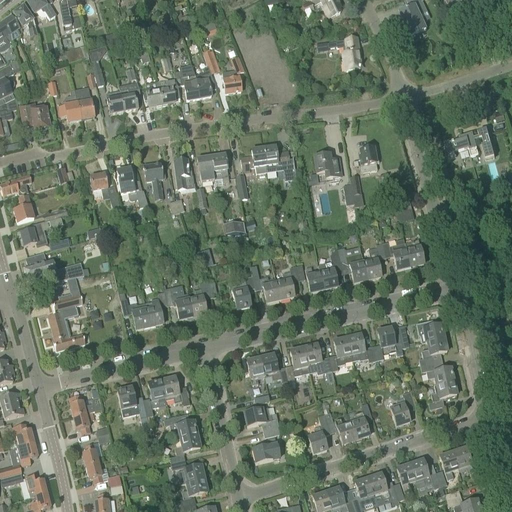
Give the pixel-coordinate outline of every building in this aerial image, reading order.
[(52,5),(51,4),(48,0),(29,0),(25,3),(33,16),(36,14),(37,16),(39,18),(40,19),(42,19),(45,19),(46,18),(49,22),(55,18),(49,7),(52,5)] [(65,0),(54,0),(57,3),(63,34),(71,32),(68,11),(66,1),(65,0)] [(65,0),(66,1),(68,11),(71,32),(80,30),(76,9),(73,0),(65,0)] [(310,0),(312,3),(302,8),(304,12),(330,0),(310,0)] [(330,0),(304,12),(308,20),(315,17),(313,14),(318,11),(319,13),(323,11),(328,21),(339,16),(337,11),(340,10),(334,0),(330,0)] [(406,7),(406,12),(399,15),(410,39),(426,31),(422,24),(428,21),(429,20),(420,2),(424,0),(407,0),(406,1),(406,3),(407,5),(409,6),(406,7)] [(472,0),(443,0),(451,14),(465,7),(465,8),(467,12),(473,24),(481,19),(472,0)] [(23,9),(12,16),(22,31),(24,35),(28,34),(30,40),(37,38),(32,23),(23,9)] [(169,16),(158,20),(161,28),(172,25),(169,16)] [(19,30),(16,25),(11,17),(1,24),(10,36),(9,37),(12,44),(13,47),(12,42),(20,36),(17,32),(19,30)] [(186,18),(179,20),(182,29),(189,27),(186,18)] [(202,27),(205,39),(217,35),(213,23),(202,27)] [(1,24),(0,24),(0,54),(4,53),(7,51),(10,47),(9,46),(12,44),(9,37),(10,36),(1,24)] [(167,34),(161,36),(163,43),(164,45),(170,43),(167,34)] [(296,41),(282,48),(285,55),(289,53),(299,48),(296,41)] [(330,45),(327,45),(327,50),(337,48),(338,50),(343,49),(343,55),(346,73),(359,71),(358,61),(360,61),(356,41),(346,42),(344,43),(330,45)] [(170,43),(164,45),(167,57),(173,55),(170,43)] [(84,48),(68,53),(63,54),(64,58),(66,65),(66,66),(87,60),(84,48)] [(146,50),(130,55),(132,63),(140,61),(148,59),(146,50)] [(203,57),(207,68),(214,66),(210,54),(203,57)] [(64,58),(43,62),(45,69),(66,65),(64,58)] [(234,74),(222,75),(223,82),(223,87),(225,96),(240,94),(239,84),(237,76),(243,73),(244,73),(238,59),(230,63),(234,74)] [(97,63),(90,65),(95,88),(96,89),(103,87),(97,63)] [(0,101),(2,101),(11,96),(9,91),(11,90),(13,89),(13,88),(13,86),(12,84),(11,83),(9,82),(8,83),(6,80),(13,76),(9,68),(0,72),(0,101)] [(191,68),(179,70),(179,73),(180,80),(182,87),(183,87),(184,93),(186,103),(198,101),(194,79),(194,78),(191,68)] [(202,75),(194,78),(194,79),(198,101),(211,99),(210,93),(215,92),(208,69),(201,71),(202,75)] [(132,71),(124,73),(127,84),(129,83),(135,82),(132,71)] [(92,77),(85,79),(88,90),(88,91),(95,89),(92,77)] [(54,82),(46,83),(49,98),(57,97),(54,82)] [(178,98),(174,82),(157,85),(161,108),(174,106),(173,99),(178,98)] [(161,108),(157,85),(157,84),(156,85),(144,87),(148,110),(161,108)] [(137,113),(135,103),(134,97),(139,96),(136,86),(125,88),(126,93),(119,95),(120,99),(123,115),(137,113)] [(490,91),(484,93),(486,102),(497,99),(494,90),(490,91)] [(93,121),(90,103),(88,91),(74,93),(80,123),(93,121)] [(80,123),(74,93),(68,94),(69,99),(64,100),(63,103),(63,107),(57,108),(60,120),(66,119),(67,126),(80,123)] [(111,96),(106,97),(107,101),(106,102),(109,118),(123,115),(120,99),(119,95),(111,96)] [(0,139),(2,139),(9,137),(5,123),(12,121),(10,115),(17,113),(14,102),(4,106),(6,114),(0,115),(0,139)] [(31,106),(19,109),(23,129),(33,127),(34,133),(39,132),(41,133),(46,132),(46,130),(50,130),(48,120),(46,109),(32,112),(31,106)] [(472,135),(459,139),(460,144),(446,148),(450,161),(456,159),(455,154),(468,151),(470,158),(478,156),(474,143),(482,140),(484,147),(481,148),(485,162),(494,160),(486,132),(477,134),(479,139),(473,140),(472,135)] [(274,149),(263,151),(266,175),(276,174),(282,173),(284,185),(295,183),(292,161),(288,162),(287,154),(275,156),(274,149)] [(360,163),(352,164),(353,170),(355,170),(358,169),(360,175),(377,172),(376,168),(376,166),(378,166),(377,160),(374,160),(373,150),(359,152),(360,158),(359,158),(360,163)] [(266,175),(263,151),(251,153),(252,159),(240,161),(242,174),(250,173),(249,170),(254,169),(256,176),(266,175)] [(224,157),(210,159),(213,179),(213,182),(221,181),(222,186),(228,185),(224,157)] [(340,179),(339,172),(337,162),(329,163),(329,157),(313,160),(315,170),(316,176),(325,175),(326,181),(340,179)] [(197,160),(196,160),(196,162),(197,163),(197,165),(199,177),(200,185),(214,183),(213,182),(213,179),(210,159),(210,158),(210,159),(197,161),(197,160)] [(191,170),(187,171),(186,162),(174,164),(178,193),(194,190),(193,185),(192,178),(191,170)] [(161,174),(160,166),(142,169),(145,184),(151,183),(154,203),(161,202),(158,182),(164,181),(163,174),(161,174)] [(68,184),(64,171),(56,173),(60,187),(68,184)] [(132,185),(131,181),(129,171),(116,174),(120,198),(127,196),(129,202),(130,203),(137,202),(139,210),(148,209),(143,194),(141,194),(138,184),(132,185)] [(107,190),(106,186),(104,176),(89,179),(92,193),(94,199),(101,198),(107,197),(106,190),(107,190)] [(22,187),(31,185),(29,178),(8,184),(8,185),(0,187),(0,189),(3,199),(18,195),(19,198),(27,196),(25,189),(22,189),(22,187)] [(243,178),(236,179),(240,202),(247,201),(243,178)] [(357,179),(349,181),(353,197),(360,196),(357,179)] [(350,188),(342,189),(345,209),(353,207),(350,188)] [(202,191),(196,193),(199,210),(204,209),(203,205),(204,202),(205,202),(202,191)] [(115,194),(107,197),(113,216),(121,214),(115,194)] [(33,221),(27,199),(18,201),(21,210),(13,212),(17,226),(33,221)] [(175,203),(177,215),(183,213),(181,202),(175,203)] [(177,215),(175,203),(169,204),(171,216),(177,215)] [(405,213),(404,207),(396,212),(399,224),(403,224),(413,221),(411,211),(405,213)] [(43,216),(45,224),(67,218),(65,211),(43,216)] [(234,226),(223,226),(225,236),(245,236),(243,223),(234,225),(234,226)] [(298,224),(297,225),(299,234),(308,232),(308,229),(306,223),(298,224)] [(32,232),(29,233),(19,236),(23,250),(37,246),(35,238),(44,236),(42,230),(46,228),(45,224),(31,228),(32,232)] [(99,231),(86,235),(88,243),(102,240),(99,231)] [(67,242),(49,247),(51,254),(69,249),(67,242)] [(387,245),(381,246),(384,261),(392,259),(396,273),(409,270),(404,247),(403,242),(395,244),(396,247),(388,249),(387,245)] [(404,247),(409,270),(423,267),(417,243),(411,244),(411,245),(404,247)] [(362,263),(362,264),(366,283),(380,280),(376,263),(384,261),(381,246),(375,248),(376,251),(367,253),(369,262),(362,263)] [(343,251),(336,252),(338,260),(341,274),(350,272),(353,286),(366,283),(362,264),(360,257),(345,260),(343,251)] [(208,252),(197,255),(198,259),(201,271),(212,268),(208,252)] [(27,269),(23,270),(27,283),(36,280),(53,275),(55,275),(56,274),(53,265),(46,267),(45,264),(38,266),(36,258),(25,261),(27,268),(27,269)] [(330,264),(317,267),(319,276),(323,293),(337,290),(333,275),(341,274),(338,260),(330,262),(330,264)] [(67,281),(83,278),(79,265),(64,270),(67,281)] [(301,268),(295,269),(298,284),(304,282),(301,268)] [(282,282),(275,283),(275,286),(276,286),(280,303),(293,300),(289,283),(291,283),(292,285),(298,284),(295,269),(289,271),(289,275),(281,277),(282,282)] [(310,270),(304,272),(309,296),(323,293),(319,276),(312,278),(310,270)] [(258,278),(252,280),(255,294),(261,292),(263,292),(266,306),(280,303),(276,286),(275,286),(275,283),(274,281),(267,283),(267,280),(258,282),(258,278)] [(255,294),(252,279),(237,283),(238,288),(233,289),(231,290),(234,303),(236,313),(250,310),(247,296),(249,295),(255,294)] [(75,280),(67,282),(68,289),(77,287),(75,280)] [(188,300),(187,300),(192,320),(206,317),(202,302),(210,300),(207,286),(207,284),(198,286),(200,292),(194,294),(195,298),(188,300)] [(208,286),(207,286),(210,300),(217,299),(213,285),(208,286)] [(169,291),(163,293),(163,295),(167,309),(173,308),(173,309),(175,308),(179,323),(192,320),(187,300),(188,300),(187,296),(179,298),(179,297),(170,298),(169,291)] [(163,295),(157,296),(159,302),(161,310),(167,309),(163,295)] [(56,313),(57,316),(47,319),(54,344),(53,345),(55,354),(67,351),(67,353),(74,351),(73,349),(84,347),(82,337),(77,339),(76,335),(74,332),(72,330),(68,330),(67,331),(64,321),(70,320),(70,321),(73,320),(72,319),(73,319),(76,318),(77,316),(79,314),(79,312),(79,308),(80,308),(79,307),(82,307),(79,298),(72,300),(71,296),(58,300),(59,303),(52,305),(54,314),(56,313)] [(126,301),(119,303),(123,319),(130,317),(131,316),(135,333),(149,330),(143,307),(136,308),(135,307),(128,308),(126,301)] [(151,305),(143,307),(149,330),(162,327),(158,311),(161,310),(159,302),(150,304),(151,305)] [(440,328),(431,330),(430,324),(432,324),(432,323),(415,327),(418,340),(420,339),(422,346),(427,345),(443,341),(440,328)] [(408,350),(406,338),(404,329),(397,330),(399,337),(402,351),(408,350)] [(399,337),(392,339),(390,331),(376,334),(379,348),(371,350),(374,364),(383,362),(382,359),(388,357),(388,356),(395,354),(396,358),(402,357),(401,351),(402,351),(399,337)] [(360,338),(346,341),(352,364),(359,363),(359,364),(368,362),(368,365),(374,364),(371,350),(363,352),(360,338)] [(352,364),(346,341),(333,344),(336,358),(328,360),(331,374),(337,373),(336,369),(344,367),(344,366),(352,364)] [(443,341),(427,345),(428,352),(421,354),(422,362),(418,362),(420,368),(434,365),(432,358),(446,355),(443,341)] [(316,348),(303,351),(309,376),(316,374),(317,377),(331,374),(328,360),(319,362),(316,348)] [(293,368),(284,370),(288,384),(293,383),(294,383),(293,380),(309,376),(303,351),(289,354),(293,368)] [(288,384),(284,370),(276,372),(273,358),(259,361),(264,380),(271,379),(273,384),(281,382),(281,386),(288,384)] [(264,380),(259,361),(246,364),(251,388),(258,387),(256,382),(264,380)] [(0,376),(12,373),(11,367),(8,368),(6,363),(0,364),(0,376)] [(434,365),(420,368),(421,375),(426,373),(427,382),(435,380),(436,387),(436,388),(453,384),(450,371),(436,374),(434,365)] [(14,379),(12,373),(0,376),(0,387),(12,385),(11,380),(14,379)] [(181,408),(181,409),(189,407),(186,393),(177,395),(174,381),(161,384),(165,401),(165,403),(173,402),(174,406),(180,405),(181,408)] [(161,384),(147,387),(153,411),(159,410),(166,408),(165,403),(164,401),(161,384)] [(433,405),(427,406),(429,413),(435,411),(440,410),(443,409),(442,401),(456,398),(453,384),(436,388),(436,387),(433,388),(435,396),(431,397),(433,405)] [(146,420),(142,403),(134,405),(131,391),(116,394),(121,417),(129,415),(130,419),(139,417),(140,421),(146,420)] [(414,408),(409,394),(401,397),(403,401),(395,403),(397,408),(389,411),(395,430),(409,425),(404,412),(414,408)] [(18,395),(8,398),(0,400),(0,407),(1,411),(18,407),(16,402),(20,401),(18,395)] [(267,397),(253,400),(255,406),(269,403),(267,397)] [(85,416),(94,414),(102,412),(99,400),(91,402),(92,407),(83,409),(80,398),(68,401),(70,407),(69,407),(72,420),(85,416)] [(152,418),(151,411),(148,402),(142,403),(146,420),(152,418)] [(371,422),(366,406),(360,408),(362,414),(354,417),(356,421),(349,424),(355,443),(368,439),(363,425),(371,422)] [(19,411),(18,407),(1,411),(4,422),(14,419),(24,417),(22,411),(19,411)] [(267,410),(243,416),(246,429),(261,426),(262,434),(279,431),(275,416),(268,418),(267,410)] [(92,415),(85,416),(72,420),(76,433),(80,432),(81,437),(90,435),(87,423),(94,422),(92,415)] [(335,434),(332,425),(329,416),(323,418),(329,436),(335,434)] [(320,429),(315,431),(312,432),(314,436),(306,438),(313,457),(326,453),(321,439),(329,436),(323,418),(317,420),(320,429)] [(177,419),(167,422),(163,423),(164,429),(169,428),(172,444),(179,442),(196,438),(193,424),(179,428),(177,419)] [(142,432),(142,431),(148,430),(149,431),(149,430),(146,420),(140,421),(142,432)] [(355,443),(349,424),(342,426),(340,421),(334,424),(342,448),(355,443)] [(16,450),(33,446),(30,432),(25,433),(24,428),(11,431),(16,450)] [(100,432),(95,433),(96,440),(108,437),(106,430),(100,432)] [(279,431),(262,434),(264,441),(280,437),(279,431)] [(108,437),(96,440),(98,447),(110,444),(108,437)] [(196,438),(179,442),(181,449),(174,451),(176,459),(168,461),(170,467),(184,464),(183,458),(184,457),(183,455),(199,451),(196,438)] [(268,449),(252,453),(255,466),(272,462),(270,455),(277,453),(276,445),(268,447),(268,449)] [(15,459),(18,458),(21,469),(30,467),(28,463),(37,460),(33,446),(22,449),(16,450),(13,451),(15,459)] [(81,456),(85,469),(98,466),(98,465),(96,466),(95,460),(96,459),(93,447),(84,449),(85,455),(81,456)] [(465,472),(467,476),(473,474),(465,451),(452,455),(457,472),(458,474),(465,472)] [(457,472),(452,455),(438,460),(446,483),(453,481),(450,474),(457,472)] [(422,463),(409,467),(414,484),(416,491),(431,486),(433,492),(437,491),(440,490),(435,476),(429,478),(427,479),(422,463)] [(186,470),(184,464),(170,467),(171,473),(186,470)] [(103,484),(98,466),(85,469),(88,482),(92,481),(93,487),(103,484)] [(409,467),(396,472),(403,495),(409,493),(407,486),(414,484),(409,467)] [(0,481),(20,476),(18,468),(0,473),(0,481)] [(176,474),(175,477),(178,479),(180,487),(184,486),(203,482),(200,468),(176,474)] [(441,474),(435,476),(440,490),(446,488),(441,474)] [(20,476),(0,481),(0,483),(2,490),(23,484),(20,476)] [(380,477),(367,481),(373,500),(376,509),(391,504),(392,508),(398,505),(398,504),(398,503),(392,488),(385,491),(380,477)] [(118,478),(107,481),(107,483),(109,489),(121,487),(119,479),(118,478)] [(35,499),(46,496),(42,482),(34,484),(33,479),(25,481),(30,501),(35,499)] [(357,500),(350,502),(353,511),(360,511),(360,510),(368,508),(366,503),(373,500),(367,481),(354,486),(359,502),(358,502),(357,500)] [(203,482),(184,486),(186,494),(181,495),(182,503),(173,505),(174,511),(194,507),(192,499),(206,495),(203,482)] [(398,486),(392,488),(398,503),(403,501),(398,486)] [(121,487),(109,489),(110,497),(122,495),(122,494),(121,487)] [(338,491),(325,495),(330,511),(353,511),(350,502),(342,505),(338,491)] [(445,504),(459,499),(457,493),(443,498),(445,504)] [(315,511),(330,511),(325,495),(311,500),(315,511)] [(46,496),(35,499),(37,504),(31,505),(32,511),(43,511),(50,510),(46,496)] [(108,511),(107,497),(98,498),(98,504),(94,504),(94,511),(108,511)] [(459,499),(445,504),(447,510),(462,505),(459,499)] [(478,511),(476,503),(452,510),(452,511),(478,511)]
